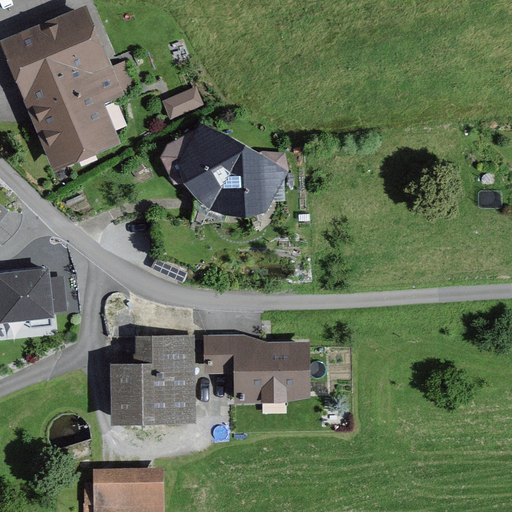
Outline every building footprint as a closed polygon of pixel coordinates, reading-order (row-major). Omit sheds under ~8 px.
[(104,127),(121,120),(110,95),(115,93),(105,70),(94,74),(89,64),(100,59),(81,13),(12,43),(37,102),(32,104),(56,160),(109,137),(104,127)] [(198,87),(167,98),(173,115),(204,104),(198,87)] [(200,196),(223,210),(257,209),(261,198),(259,162),(209,130),(184,168),(200,196)] [(0,219),(11,208),(0,198),(0,219)] [(159,270),(190,272),(193,221),(156,219),(161,233),(159,270)] [(51,315),(47,270),(0,275),(0,306),(1,316),(28,313),(29,317),(51,315)] [(304,346),(238,347),(238,331),(207,332),(208,369),(238,369),(239,402),(263,401),(263,394),(305,393),(304,346)] [(118,368),(119,419),(189,419),(189,340),(141,340),(141,368),(118,368)] [(90,457),(67,470),(73,479),(96,466),(90,457)] [(119,474),(97,475),(98,507),(159,505),(158,479),(119,480),(119,474)]
